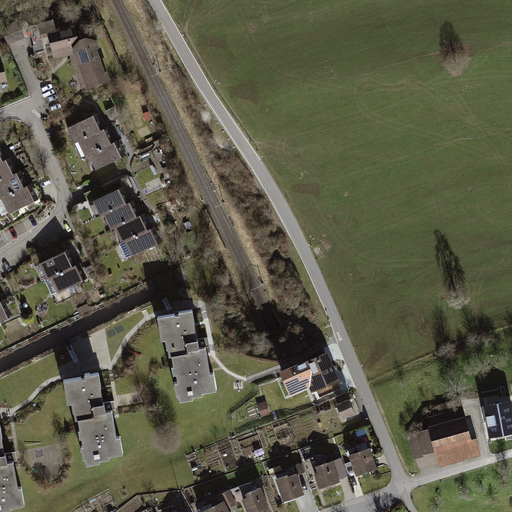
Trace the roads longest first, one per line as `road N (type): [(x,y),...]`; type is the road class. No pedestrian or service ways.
road 1 (residential): [(157,0),(286,198),(366,382),(401,488)]
road 2 (residential): [(0,255),(50,225),(65,199),(30,116),(0,116)]
road 3 (residential): [(0,363),(153,287)]
